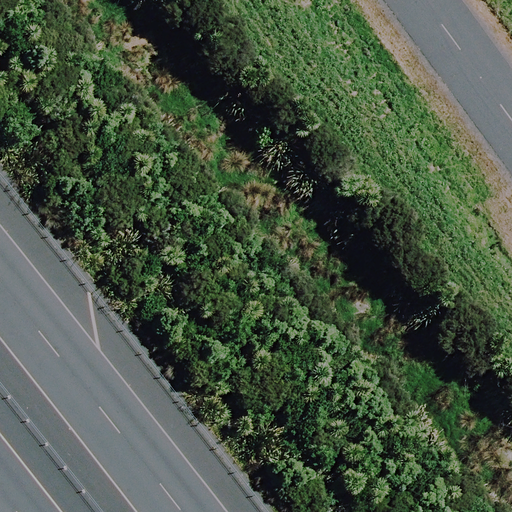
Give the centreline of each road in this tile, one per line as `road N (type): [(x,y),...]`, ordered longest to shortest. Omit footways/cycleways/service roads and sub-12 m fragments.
road 1 (motorway): [(0,322),(148,511)]
road 2 (unclassified): [(511,101),(436,0)]
